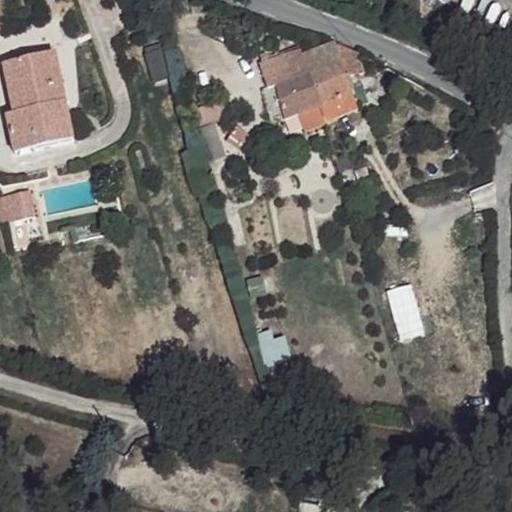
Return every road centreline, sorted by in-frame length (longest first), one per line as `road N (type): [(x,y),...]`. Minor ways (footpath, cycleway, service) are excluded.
road 1 (unclassified): [(0,387),(411,511)]
road 2 (unclassified): [(511,414),(502,181),(511,139)]
road 3 (tertiary): [(261,0),(385,47),(511,115)]
